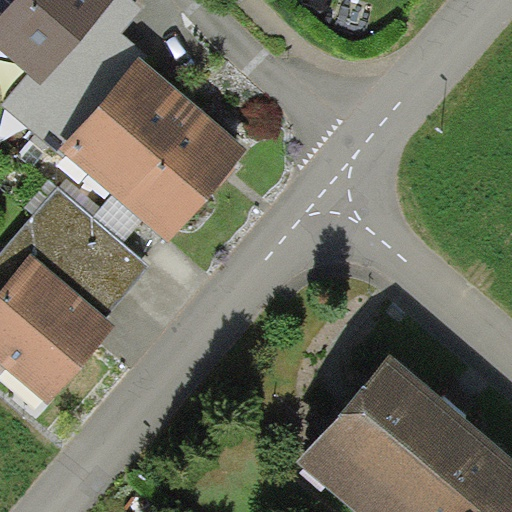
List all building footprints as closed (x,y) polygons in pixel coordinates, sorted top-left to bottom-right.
[(0,0),(0,27),(23,0),(0,0)] [(23,0),(0,27),(0,48),(30,75),(42,85),(115,0),(23,0)] [(143,8),(132,0),(115,0),(42,85),(30,75),(3,105),(59,152),(62,150),(142,57),(147,61),(151,56),(123,32),(143,8)] [(62,150),(115,195),(195,102),(147,61),(142,57),(62,150)] [(195,102),(115,195),(171,243),(251,150),(195,102)] [(150,266),(58,187),(0,255),(0,292),(31,255),(106,318),(150,266)] [(106,318),(31,255),(0,292),(0,362),(49,404),(115,326),(106,318)] [(298,461),(357,511),(482,511),(511,478),(511,458),(455,409),(391,354),(298,461)] [(511,511),(511,478),(482,511),(511,511)]
